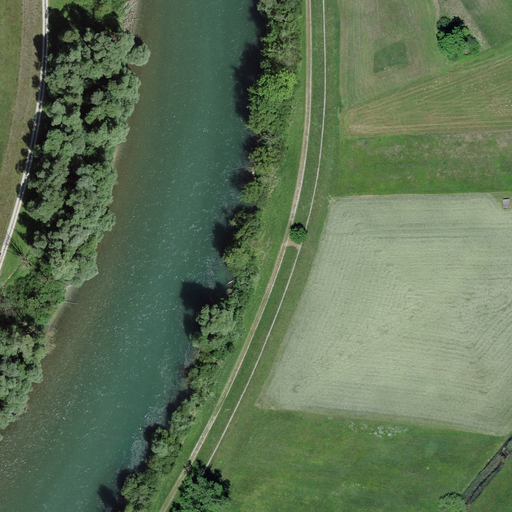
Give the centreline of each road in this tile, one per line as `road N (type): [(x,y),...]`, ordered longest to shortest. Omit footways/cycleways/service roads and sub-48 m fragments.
road 1 (track): [(162,511),(209,431),(290,239),(308,145),(307,0)]
road 2 (track): [(49,0),(53,30),(30,181),(0,271)]
